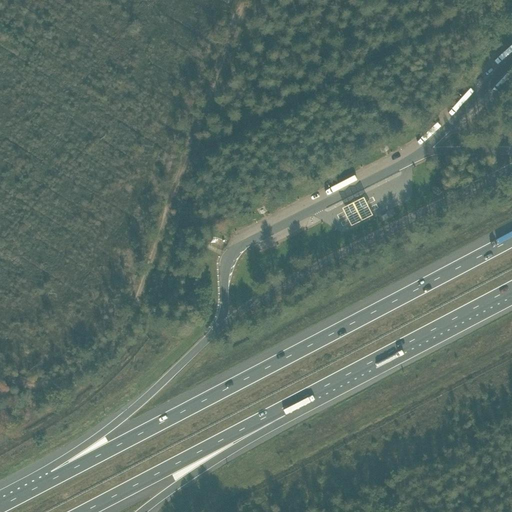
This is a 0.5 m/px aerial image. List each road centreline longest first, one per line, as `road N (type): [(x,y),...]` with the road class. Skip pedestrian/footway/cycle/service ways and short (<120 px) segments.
road 1 (motorway): [(511,238),(53,478)]
road 2 (track): [(0,367),(43,386),(88,372),(110,351),(234,22)]
road 3 (motorway): [(280,409),(511,287)]
road 4 (motorway): [(84,511),(280,409)]
road 5 (motorway): [(215,331),(53,478)]
road 6 (motorway): [(140,511),(280,409)]
